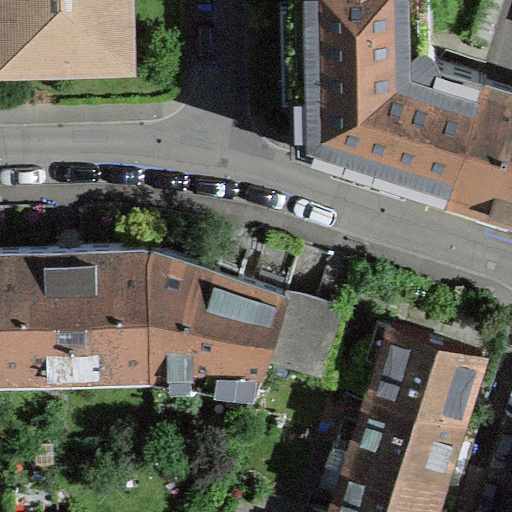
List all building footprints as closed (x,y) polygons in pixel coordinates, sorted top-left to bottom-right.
[(130,22),(127,22),(125,0),(0,0),(0,53),(127,50),(127,49),(131,49),(130,22)] [(349,148),(447,179),(482,71),(437,56),(435,48),(432,43),(428,38),(423,34),(418,32),(417,0),(294,0),(298,132),(349,148)] [(509,199),(511,199),(511,80),(482,71),(447,179),(509,199)] [(102,367),(101,350),(152,349),(149,242),(142,240),(45,243),(0,243),(0,352),(43,352),(43,369),(102,367)] [(221,265),(149,242),(152,349),(152,366),(154,366),(154,369),(206,367),(206,366),(255,381),(264,351),(285,285),(221,265)] [(285,285),(264,351),(322,369),(343,303),(285,285)] [(370,385),(461,413),(467,395),(482,348),(391,319),(370,385)] [(445,463),(461,413),(370,385),(350,448),(441,476),(445,463)] [(350,448),(330,511),(332,511),(430,511),(441,476),(350,448)]
